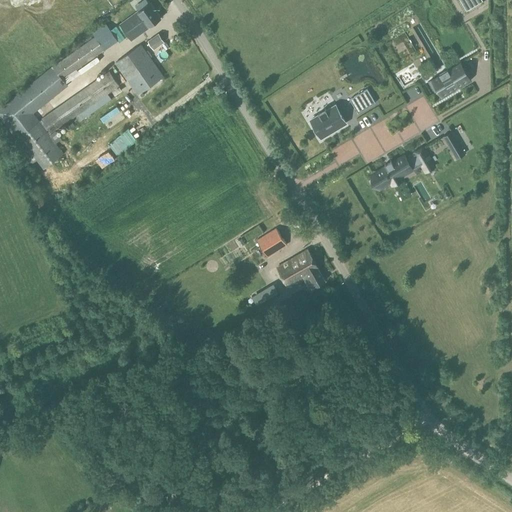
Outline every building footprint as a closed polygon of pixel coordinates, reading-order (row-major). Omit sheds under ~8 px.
[(459,0),(466,11),(483,1),(482,0),(459,0)] [(161,19),(149,3),(138,11),(120,24),(131,40),(149,27),(161,19)] [(106,47),(117,39),(109,27),(98,34),(106,47)] [(165,42),(159,34),(148,41),(154,49),(165,42)] [(64,152),(54,140),(42,124),(44,123),(51,133),(119,85),(109,72),(42,119),(39,120),(34,113),(68,85),(63,78),(105,49),(96,36),(53,66),(0,108),(0,116),(20,142),(16,145),(25,156),(27,154),(41,171),(64,152)] [(164,76),(142,45),(116,63),(117,65),(115,66),(118,71),(120,69),(137,94),(164,76)] [(181,49),(162,64),(169,74),(189,59),(181,49)] [(461,63),(448,70),(448,69),(447,69),(448,70),(440,75),(439,74),(439,75),(429,82),(435,92),(438,90),(441,97),(450,92),(470,79),(461,63)] [(358,113),(375,103),(367,89),(350,99),(358,113)] [(311,121),(312,121),(316,128),(315,128),(321,138),(330,132),(330,134),(337,129),(337,128),(346,122),(336,105),(326,111),(325,109),(318,113),(319,115),(310,120),(311,121)] [(444,136),(444,137),(452,150),(459,145),(452,133),(451,132),(444,136)] [(373,174),(381,187),(391,181),(393,184),(402,178),(400,175),(420,164),(425,171),(434,166),(423,147),(414,153),(415,154),(406,159),(404,156),(392,163),(391,160),(384,164),(386,167),(373,174)] [(287,245),(276,228),(257,240),(267,257),(287,245)] [(289,288),(305,279),(311,288),(314,287),(325,281),(318,269),(319,268),(308,249),(277,267),(289,288)] [(274,284),(252,296),(258,307),(280,294),(274,284)] [(152,301),(155,306),(161,303),(158,298),(152,301)]
